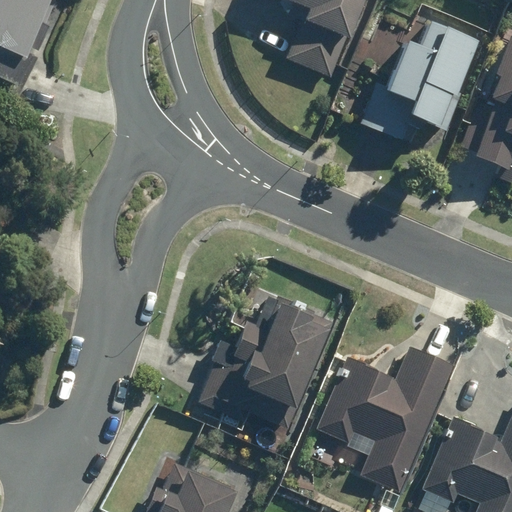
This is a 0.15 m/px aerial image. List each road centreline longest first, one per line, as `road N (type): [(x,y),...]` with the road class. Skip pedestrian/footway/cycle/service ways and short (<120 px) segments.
road 1 (residential): [(207,152),(511,292)]
road 2 (residential): [(113,332),(101,215),(145,126)]
road 3 (residential): [(207,152),(113,332)]
road 4 (residential): [(51,485),(113,332)]
road 5 (residential): [(174,0),(188,109),(207,152)]
road 6 (residential): [(145,126),(124,47),(138,0)]
